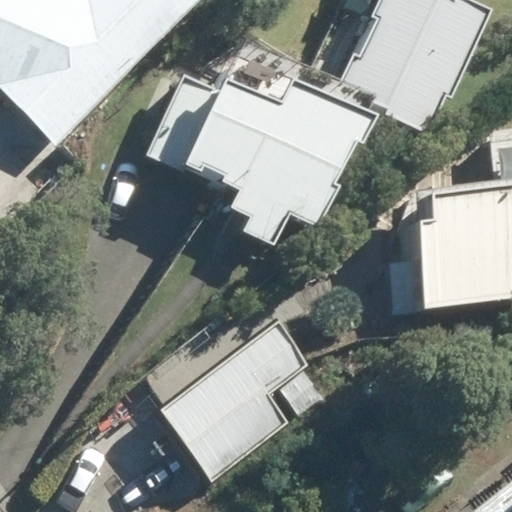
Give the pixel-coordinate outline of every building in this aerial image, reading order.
[(0,0),(0,102),(50,153),(207,0),(88,0),(80,8),(60,0),(0,0)] [(378,0),(365,28),(373,31),(355,69),(348,66),(333,99),(426,142),(442,108),(448,111),(488,24),(454,9),(451,15),(428,4),(429,0),(378,0)] [(218,193),(217,197),(233,205),(227,221),(247,229),(241,243),(273,256),(285,228),(317,242),(333,202),(329,201),(345,162),(353,167),(366,139),(287,105),(276,129),(176,85),(140,166),(195,191),(199,185),(218,193)] [(511,196),(495,198),(405,203),(407,230),(394,231),(402,326),(511,318),(511,196)] [(276,333),(158,423),(209,490),(328,402),(276,333)] [(511,511),(511,495),(490,511),(511,511)]
